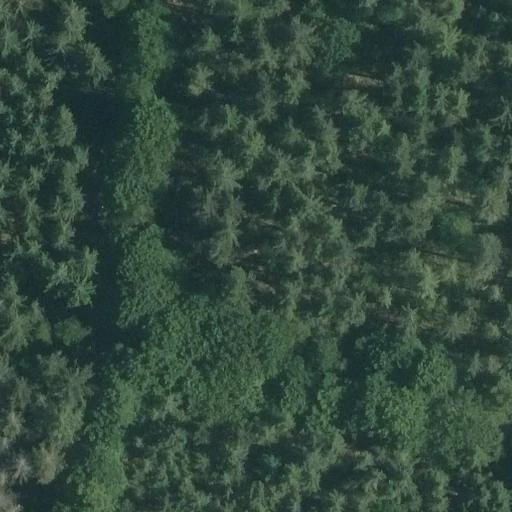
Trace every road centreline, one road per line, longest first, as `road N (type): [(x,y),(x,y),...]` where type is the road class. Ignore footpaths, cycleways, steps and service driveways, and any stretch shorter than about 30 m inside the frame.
road 1 (track): [(511,418),(114,342)]
road 2 (track): [(114,342),(125,0)]
road 3 (track): [(69,511),(114,342)]
